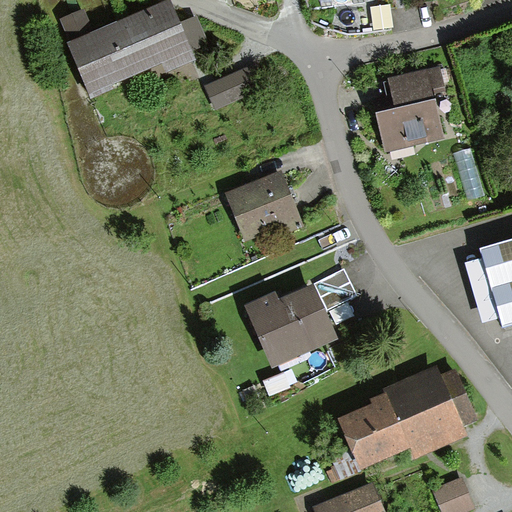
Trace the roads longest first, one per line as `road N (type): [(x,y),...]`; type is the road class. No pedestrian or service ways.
road 1 (residential): [(310,59),(367,229),(511,422)]
road 2 (residential): [(310,59),(408,42),(511,6)]
road 3 (residential): [(191,0),(310,59)]
